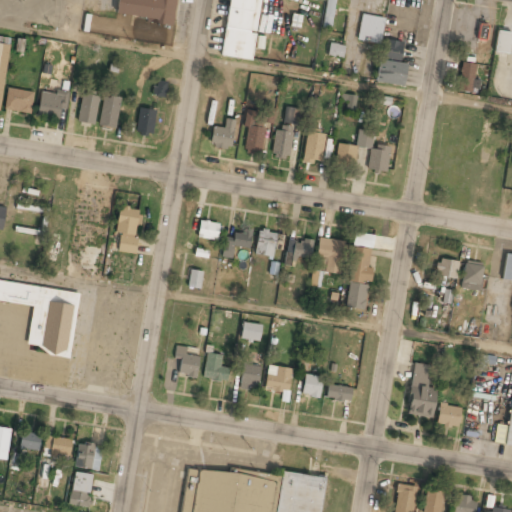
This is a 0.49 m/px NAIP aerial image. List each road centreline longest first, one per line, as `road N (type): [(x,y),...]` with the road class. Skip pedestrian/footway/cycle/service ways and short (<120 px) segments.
road 1 (residential): [(511,230),(0,145)]
road 2 (residential): [(511,473),(0,388)]
road 3 (residential): [(203,0),(120,511)]
road 4 (residential): [(445,0),(362,511)]
